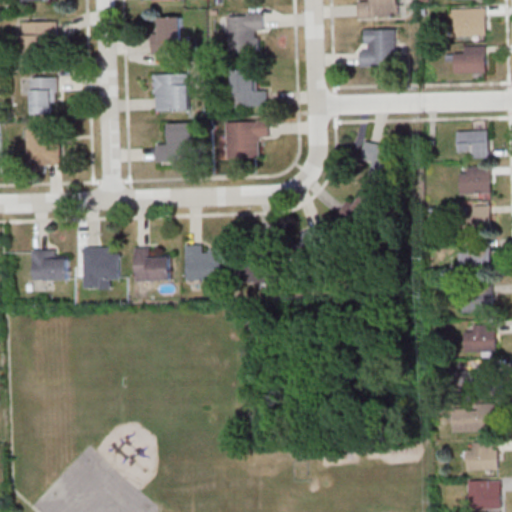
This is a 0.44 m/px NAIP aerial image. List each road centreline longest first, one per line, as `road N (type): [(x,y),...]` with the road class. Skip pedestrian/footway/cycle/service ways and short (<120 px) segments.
road 1 (residential): [(319,108),(311,170),(281,196),(0,206)]
road 2 (residential): [(112,202),(106,0)]
road 3 (residential): [(511,102),(319,108)]
